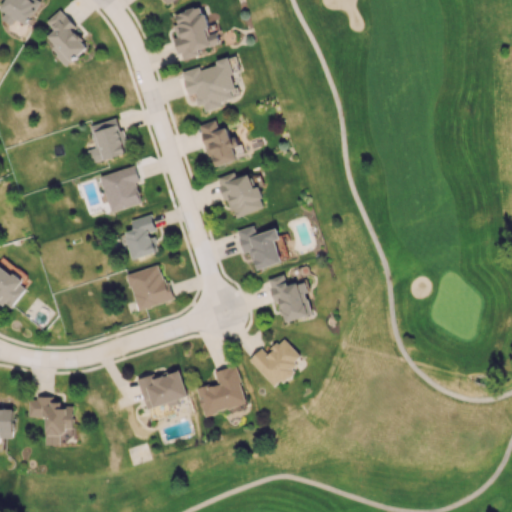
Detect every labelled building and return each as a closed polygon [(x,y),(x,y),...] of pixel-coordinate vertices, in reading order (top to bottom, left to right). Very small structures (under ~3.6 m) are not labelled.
[(11,24),(15,18),(27,25),(40,0),(4,0),(0,8),(6,11),(1,18),(11,24)] [(174,13),(177,24),(174,25),(177,37),(174,37),(180,59),(199,54),(198,49),(221,43),(215,21),(206,23),(201,6),(174,13)] [(83,33),(60,8),(46,21),(52,28),(46,34),(55,44),(51,49),(66,65),(87,47),(78,37),(83,33)] [(182,71),(188,94),(195,92),(199,105),(203,104),(205,111),(223,106),(221,101),(238,96),(226,57),(215,60),(216,65),(201,69),(200,66),(182,71)] [(96,147),(88,149),(92,162),(129,152),(119,117),(90,125),(96,147)] [(213,167),(237,159),(227,126),(219,129),(216,119),(199,125),(213,167)] [(99,176),(111,212),(141,202),(135,182),(140,181),(134,164),(99,176)] [(265,207),(258,185),(253,187),(249,173),(237,177),(235,171),(219,176),(232,217),(265,207)] [(130,219),(133,229),(125,231),(132,259),(155,252),(150,232),(155,230),(151,214),(130,219)] [(282,262),(276,240),(280,239),(277,228),(257,234),(254,225),(237,229),(244,252),(251,250),(256,269),(282,262)] [(127,273),(137,309),(171,300),(161,264),(127,273)] [(0,302),(10,310),(28,285),(0,265),(0,302)] [(282,322),(312,314),(305,290),(300,291),(297,282),(287,284),(285,273),(270,277),(282,322)] [(301,356),(284,337),(267,352),(262,347),(249,359),(276,388),(299,366),(295,362),(301,356)] [(247,403),(236,365),(215,371),(218,382),(197,388),(205,415),(247,403)] [(146,409),(168,402),(169,406),(179,403),(178,399),(188,395),(179,367),(137,380),(146,409)] [(46,444),(60,444),(61,434),(73,434),(73,405),(62,405),(62,401),(53,401),(53,397),(29,396),(28,415),(47,416),(46,444)] [(0,406),(0,436),(13,437),(13,407),(0,406)]
